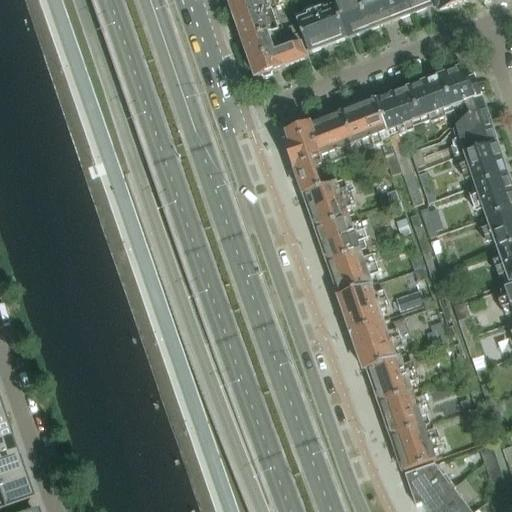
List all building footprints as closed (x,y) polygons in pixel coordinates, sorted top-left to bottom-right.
[(247,45),(271,36),(280,33),(268,0),(246,0),(233,5),(234,8),(232,11),(235,18),(238,19),(240,24),(237,25),(239,31),(242,30),(242,31),(240,33),(243,41),(246,42),(247,45)] [(335,7),(333,8),(345,41),(369,32),(357,0),(344,0),(334,4),(335,7)] [(357,0),(369,32),(391,23),(382,0),(357,0)] [(382,0),(391,23),(413,15),(407,0),(382,0)] [(407,0),(413,15),(435,6),(432,0),(407,0)] [(432,0),(435,6),(437,12),(439,11),(439,13),(474,0),(473,0),(432,0)] [(339,43),(345,41),(333,8),(327,10),(326,7),(305,15),(306,18),(301,20),(298,25),(309,55),(320,51),(322,46),(324,49),(330,46),(329,43),(333,42),(339,43)] [(277,53),(271,36),(247,45),(248,47),(246,49),(248,58),(252,58),(254,67),(253,69),(255,77),(258,77),(258,79),(262,78),(265,80),(272,77),(273,73),(277,72),(278,75),(284,73),(283,69),(308,60),(302,44),(277,53)] [(465,68),(439,78),(448,106),(452,105),(465,100),(469,111),(483,106),(484,106),(475,80),(470,82),(465,68)] [(439,78),(408,90),(420,123),(454,111),(452,105),(448,106),(439,78)] [(408,90),(377,102),(389,139),(390,139),(389,135),(420,123),(408,90)] [(377,102),(342,115),(355,152),(389,139),(377,102)] [(455,129),(459,140),(492,129),(486,110),(470,116),(455,129)] [(308,127),(321,162),(322,165),(355,152),(342,115),(310,127),(308,127)] [(296,170),(321,162),(308,127),(288,135),(291,144),(286,145),(295,171),(296,170)] [(462,147),(465,157),(498,145),(492,129),(459,140),(452,142),(454,149),(462,147)] [(465,157),(476,189),(509,178),(498,145),(465,157)] [(411,155),(414,163),(424,160),(421,152),(411,155)] [(404,180),(414,176),(406,153),(396,156),(404,180)] [(387,162),(390,171),(399,168),(396,159),(387,162)] [(426,167),(424,160),(414,163),(416,171),(426,167)] [(305,198),(307,197),(322,191),(314,168),(322,165),(321,162),(296,170),(305,198)] [(393,179),(402,176),(399,168),(390,171),(393,179)] [(419,178),(424,192),(432,189),(427,175),(419,178)] [(421,199),(414,176),(404,180),(412,202),(421,199)] [(487,220),(511,211),(511,185),(509,178),(476,189),(487,220)] [(307,197),(318,230),(355,217),(344,183),(322,191),(307,197)] [(424,192),(429,206),(437,204),(432,189),(424,192)] [(387,196),(391,206),(400,203),(396,193),(387,196)] [(421,199),(412,202),(414,210),(424,206),(421,199)] [(400,203),(391,206),(395,216),(404,213),(400,203)] [(421,214),(430,242),(438,239),(437,235),(445,232),(438,212),(430,215),(429,211),(421,214)] [(511,211),(487,220),(498,252),(511,247),(511,211)] [(413,230),(419,228),(415,216),(409,218),(413,230)] [(355,217),(318,230),(330,264),(367,251),(355,217)] [(402,241),(412,237),(407,221),(396,224),(402,241)] [(423,239),(419,228),(413,230),(417,241),(423,239)] [(417,241),(423,258),(429,256),(423,239),(417,241)] [(442,276),(450,273),(440,243),(432,245),(442,276)] [(511,247),(498,252),(509,284),(511,283),(511,247)] [(330,264),(341,297),(378,285),(367,251),(330,264)] [(423,258),(429,275),(435,273),(429,256),(423,258)] [(411,264),(415,274),(424,271),(420,261),(411,264)] [(424,271),(415,274),(418,284),(427,281),(424,271)] [(429,275),(435,292),(441,290),(435,273),(429,275)] [(442,276),(453,306),(461,304),(450,273),(442,276)] [(378,285),(341,297),(341,298),(340,299),(352,334),(390,321),(377,286),(378,285)] [(435,292),(438,301),(445,299),(441,290),(435,292)] [(421,294),(397,302),(401,315),(425,307),(421,294)] [(438,301),(442,311),(448,309),(445,299),(438,301)] [(459,324),(468,321),(471,320),(466,305),(454,310),(459,324)] [(442,311),(445,320),(451,318),(448,309),(442,311)] [(445,320),(448,330),(455,328),(451,318),(445,320)] [(465,341),(474,338),(468,321),(459,324),(465,341)] [(437,348),(440,347),(449,344),(442,324),(431,328),(437,348)] [(365,371),(401,358),(391,325),(353,338),(365,371)] [(458,337),(455,328),(448,330),(452,339),(458,337)] [(452,339),(455,349),(461,346),(458,337),(452,339)] [(465,341),(472,362),(481,359),(474,338),(465,341)] [(444,357),(452,354),(449,344),(440,347),(444,357)] [(455,349),(461,366),(467,363),(461,346),(455,349)] [(401,358),(365,371),(365,373),(369,371),(379,402),(417,390),(407,358),(402,360),(401,358)] [(461,366),(464,375),(471,373),(467,363),(461,366)] [(464,375),(467,385),(474,382),(471,373),(464,375)] [(467,385),(473,402),(480,399),(474,382),(467,385)] [(488,407),(496,404),(490,385),(481,388),(488,407)] [(417,390),(379,402),(391,438),(429,425),(417,390)] [(486,417),(480,399),(473,402),(480,419),(486,417)] [(460,404),(464,415),(472,412),(469,401),(460,404)] [(488,407),(494,426),(503,423),(496,404),(488,407)] [(476,422),(472,412),(464,415),(467,425),(476,422)] [(2,420),(0,420),(0,443),(9,440),(8,438),(5,429),(2,430),(0,424),(3,423),(2,420)] [(429,425),(391,438),(403,473),(441,460),(429,425)] [(0,443),(0,466),(16,461),(15,458),(12,450),(10,451),(7,444),(10,443),(9,440),(0,443)] [(492,484),(504,480),(493,448),(481,452),(492,484)] [(510,471),(511,470),(511,449),(503,452),(510,471)] [(16,461),(0,466),(0,489),(24,481),(23,478),(22,479),(19,470),(16,471),(14,464),(17,463),(16,461)] [(434,466),(405,476),(411,495),(412,495),(417,507),(422,505),(426,511),(468,511),(453,492),(456,489),(451,482),(448,485),(434,466)] [(492,484),(501,511),(511,511),(511,503),(504,480),(492,484)] [(0,489),(0,511),(31,502),(30,499),(29,499),(27,491),(24,492),(21,485),(24,484),(24,481),(0,489)] [(455,487),(465,504),(477,497),(467,481),(455,487)]
